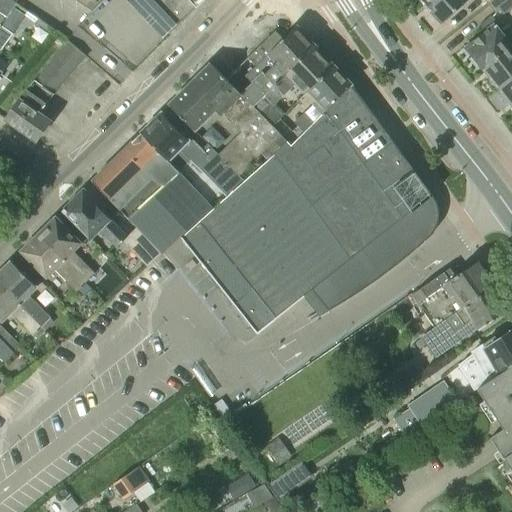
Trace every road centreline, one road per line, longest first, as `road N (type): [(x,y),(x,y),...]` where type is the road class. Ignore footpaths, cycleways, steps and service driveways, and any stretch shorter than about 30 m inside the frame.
road 1 (residential): [(50,186),(241,0)]
road 2 (secondary): [(511,216),(362,0)]
